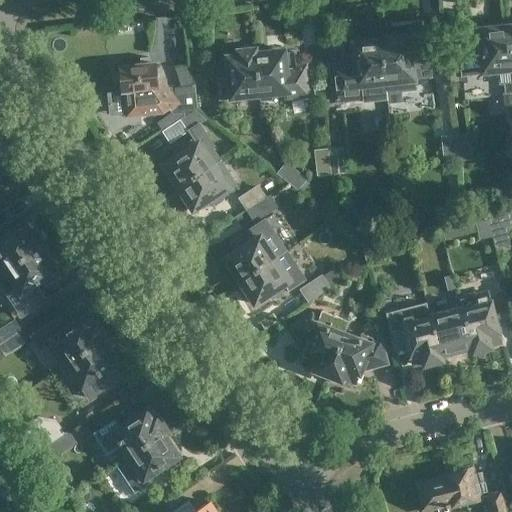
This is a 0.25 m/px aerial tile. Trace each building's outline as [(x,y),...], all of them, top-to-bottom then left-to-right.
[(511,79),(507,25),(478,27),(478,31),(468,32),(470,50),(460,51),(462,72),(482,70),(482,72),(498,70),(499,83),(504,83),(505,93),(511,92),(511,79)] [(409,36),(380,39),(385,83),(387,103),(400,101),(399,91),(414,90),(413,78),(430,77),(428,54),(421,55),(419,38),(410,39),(409,36)] [(344,63),(330,65),(334,100),(359,98),(358,86),(385,83),(380,39),(352,42),(352,45),(342,46),(344,63)] [(254,49),(259,101),(272,99),(272,94),(286,92),(287,98),(308,96),(305,66),(295,66),(293,51),(284,52),(284,50),(256,53),(255,48),(254,49)] [(258,101),(259,101),(254,49),(236,50),(237,54),(226,55),(228,76),(218,77),(220,99),(257,95),(258,101)] [(139,64),(120,66),(120,69),(114,71),(115,80),(121,80),(122,92),(125,92),(126,115),(161,113),(161,107),(166,104),(172,114),(184,113),(184,116),(194,109),(196,108),(194,85),(182,86),(182,87),(168,88),(157,73),(154,73),(154,63),(150,63),(149,57),(140,58),(139,64)] [(194,109),(184,116),(181,119),(183,121),(190,131),(205,121),(207,119),(194,109)] [(454,135),(457,162),(471,160),(468,133),(454,135)] [(444,163),(457,162),(454,135),(440,136),(444,163)] [(178,188),(214,164),(206,152),(209,150),(200,136),(176,152),(179,155),(164,165),(178,188)] [(327,148),(330,176),(344,174),(340,147),(327,148)] [(316,177),(330,176),(327,148),(313,150),(316,177)] [(277,174),(297,191),(306,179),(286,163),(277,174)] [(214,164),(178,188),(193,210),(208,200),(210,204),(234,189),(225,175),(222,177),(214,164)] [(237,198),(245,210),(266,196),(258,184),(237,198)] [(269,194),(266,196),(245,210),(254,222),(277,207),(269,194)] [(511,207),(486,213),(492,236),(495,248),(510,245),(506,230),(511,228),(511,207)] [(492,236),(486,213),(473,216),(479,240),(492,236)] [(31,232),(25,223),(0,239),(0,261),(6,271),(42,247),(45,245),(35,229),(31,232)] [(240,281),(275,258),(267,246),(271,244),(261,230),(238,246),(240,249),(225,259),(240,281)] [(42,247),(6,271),(21,293),(42,279),(45,285),(58,277),(54,271),(57,270),(42,247)] [(371,265),(386,261),(384,248),(368,251),(371,265)] [(286,251),(275,258),(240,281),(255,304),(270,294),(272,298),(286,288),(289,292),(306,281),(286,251)] [(333,269),(322,276),(329,286),(340,279),(333,269)] [(298,289),(307,302),(330,288),(329,286),(322,276),(321,274),(298,289)] [(447,290),(458,287),(455,274),(443,277),(447,290)] [(463,306),(475,352),(492,348),(491,344),(501,341),(489,293),(475,296),(478,306),(465,309),(464,306),(463,306)] [(473,353),(475,352),(463,306),(431,314),(442,361),(444,360),(443,356),(472,348),(473,353)] [(328,377),(344,334),(349,321),(321,310),(319,317),(317,323),(312,315),(294,328),(308,348),(302,363),(307,364),(306,368),(312,371),(313,375),(322,379),(327,376),(328,377)] [(442,361),(431,314),(429,315),(430,318),(418,321),(415,311),(401,315),(413,363),(424,361),(425,365),(442,361)] [(67,364),(103,340),(107,338),(96,322),(93,325),(87,316),(47,342),(56,356),(60,353),(67,364)] [(344,334),(328,377),(329,381),(338,385),(342,382),(349,385),(351,382),(357,383),(362,368),(385,362),(379,340),(372,342),(373,338),(361,334),(359,339),(344,334)] [(118,362),(103,340),(67,364),(82,386),(103,372),(106,378),(119,369),(116,363),(118,362)] [(0,344),(0,361),(8,357),(0,344)] [(153,417),(147,407),(119,426),(115,420),(94,433),(108,454),(121,445),(127,454),(123,457),(124,458),(167,429),(157,414),(153,417)] [(42,450),(68,433),(58,420),(40,416),(25,426),(42,450)] [(167,429),(115,464),(135,494),(151,483),(147,477),(164,465),(167,471),(180,462),(177,457),(179,455),(164,433),(167,430),(167,429)] [(68,433),(42,450),(50,463),(79,443),(71,431),(68,433)] [(426,511),(431,511),(481,499),(473,469),(441,478),(442,483),(420,488),(426,511)] [(493,511),(507,511),(502,492),(489,496),(493,511)] [(187,511),(182,504),(170,511),(216,511),(209,500),(190,511),(187,511)]
